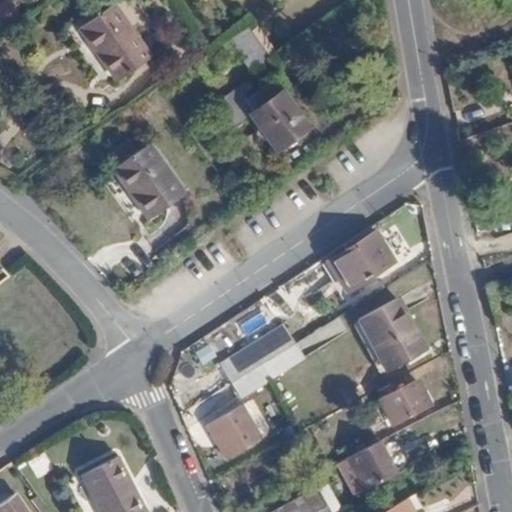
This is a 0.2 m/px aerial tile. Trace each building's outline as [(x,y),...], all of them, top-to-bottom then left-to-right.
[(107,7),(74,31),(112,83),(145,59),(107,7)] [(177,14),(204,55),(209,52),(181,10),(177,14)] [(247,25),(228,39),(255,75),(273,63),(247,25)] [(217,138),(251,115),(277,97),(268,85),(249,98),(245,92),(253,86),(249,80),(210,107),(217,117),(207,124),(217,138)] [(277,97),(251,115),(276,150),(305,129),(281,94),(277,97)] [(148,149),(114,172),(149,224),(183,201),(148,149)] [(392,260),(374,232),(326,262),(344,290),(392,260)] [(422,349),(398,295),(358,314),(383,368),(422,349)] [(242,341),(267,327),(257,309),(232,323),(242,341)] [(263,362),(293,344),(281,325),(221,362),(232,381),(263,362)] [(302,358),(293,344),(263,362),(271,378),(302,358)] [(271,378),(263,362),(232,381),(242,396),(271,378)] [(426,403),(414,381),(379,399),(390,421),(426,403)] [(244,435),(229,409),(206,423),(221,449),(244,435)] [(314,438),(321,458),(336,452),(328,433),(314,438)] [(395,470),(380,439),(346,456),(362,487),(395,470)] [(117,511),(137,501),(107,447),(72,466),(99,511),(117,511)] [(0,511),(27,511),(7,488),(0,494),(0,511)] [(329,511),(318,489),(273,511),(329,511)] [(413,511),(407,499),(382,511),(413,511)]
